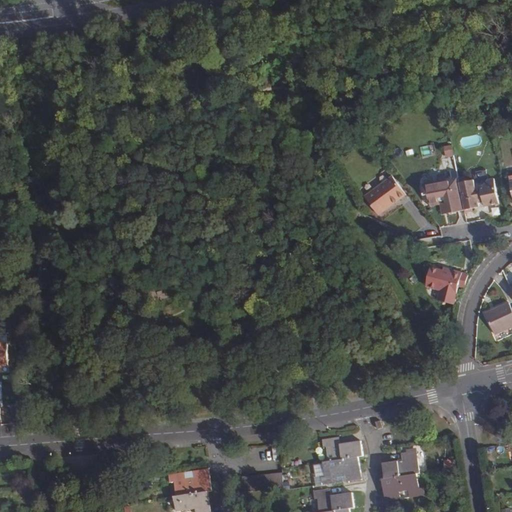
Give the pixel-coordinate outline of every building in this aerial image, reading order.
[(452,146),(443,146),(443,157),(452,157),(452,146)] [(459,179),(458,173),(420,179),(421,192),(425,191),(428,203),(439,201),(440,210),(464,206),(464,205),(459,179)] [(392,174),(364,194),(377,211),(404,192),(392,174)] [(475,179),(475,176),(459,179),(464,205),(478,203),(477,199),(483,198),(484,202),(498,199),(494,176),(475,179)] [(444,270),(431,266),(428,277),(432,278),(430,286),(439,288),(442,289),(439,299),(453,303),(458,285),(465,287),(469,274),(454,270),(453,273),(444,270)] [(511,307),(511,308),(508,301),(485,312),(494,333),(511,324),(511,307)] [(8,344),(0,344),(0,365),(8,365),(8,344)] [(329,462),(359,457),(364,456),(362,441),(341,445),(339,437),(323,440),(324,447),(327,447),(329,462)] [(169,451),(159,451),(160,462),(170,461),(170,456),(169,451)] [(386,479),(417,474),(420,473),(417,451),(406,453),(401,454),(402,461),(383,464),(386,479)] [(362,479),(359,457),(329,462),(324,462),(326,477),(322,478),(323,485),(338,483),(337,476),(346,474),(347,481),(362,479)] [(210,475),(209,469),(194,471),(195,478),(186,479),(185,472),(170,475),(171,482),(176,482),(178,497),(209,492),(213,491),(210,475)] [(195,478),(194,471),(185,472),(186,479),(195,478)] [(243,492),(284,487),(282,473),(241,477),(242,483),(243,492)] [(420,488),(417,474),(386,479),(382,480),(386,502),(401,499),(400,492),(408,491),(410,498),(425,495),(424,487),(420,488)] [(318,499),(319,511),(328,511),(350,509),(355,508),(353,493),(331,496),(330,489),(314,492),(315,499),(318,499)] [(211,511),(209,492),(178,497),(175,497),(177,511),(196,508),(196,511),(211,511)]
